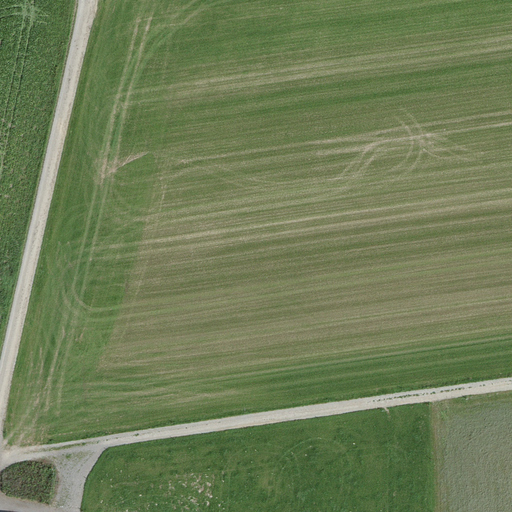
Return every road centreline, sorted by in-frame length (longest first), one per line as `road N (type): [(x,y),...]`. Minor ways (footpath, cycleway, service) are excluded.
road 1 (track): [(0,452),(511,381)]
road 2 (track): [(98,0),(0,415)]
